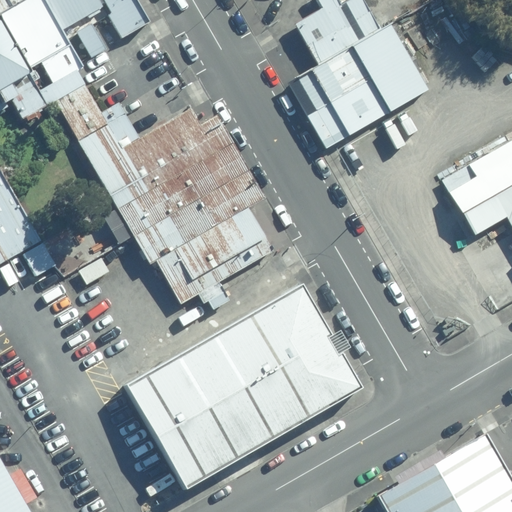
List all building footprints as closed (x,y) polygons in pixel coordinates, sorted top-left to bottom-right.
[(48,0),(25,0),(7,12),(38,71),(44,66),(48,75),(57,74),(60,79),(43,89),(49,102),(87,81),(81,70),(85,67),(48,0)] [(48,0),(69,36),(79,32),(92,58),(109,48),(96,24),(110,15),(121,39),(154,21),(141,0),(48,0)] [(348,0),(342,3),(340,0),(319,0),(323,7),(295,23),(319,65),(384,29),(367,0),(348,0)] [(8,16),(0,20),(0,96),(5,94),(22,119),(46,104),(29,75),(38,71),(8,16)] [(432,51),(417,24),(405,29),(421,57),(432,51)] [(432,89),(394,25),(291,83),(327,149),(432,89)] [(88,85),(59,102),(119,209),(106,216),(121,243),(136,235),(152,266),(160,261),(184,304),(201,295),(205,303),(209,302),(213,309),(231,300),(222,281),(276,250),(268,238),(270,238),(252,208),(195,107),(142,137),(121,102),(103,111),(88,85)] [(511,139),(501,145),(498,137),(469,153),(474,161),(440,178),(474,238),(509,217),(511,221),(511,264),(508,267),(511,274),(511,139)] [(0,167),(0,265),(41,242),(0,167)] [(41,246),(25,254),(35,277),(52,268),(41,246)] [(111,271),(104,258),(81,270),(88,283),(111,271)] [(324,335),(297,288),(125,387),(183,488),(357,388),(336,352),(345,347),(335,329),(324,335)] [(511,511),(511,480),(485,434),(377,495),(386,511),(511,511)] [(0,511),(29,511),(26,505),(37,499),(21,468),(11,474),(0,455),(0,511)]
